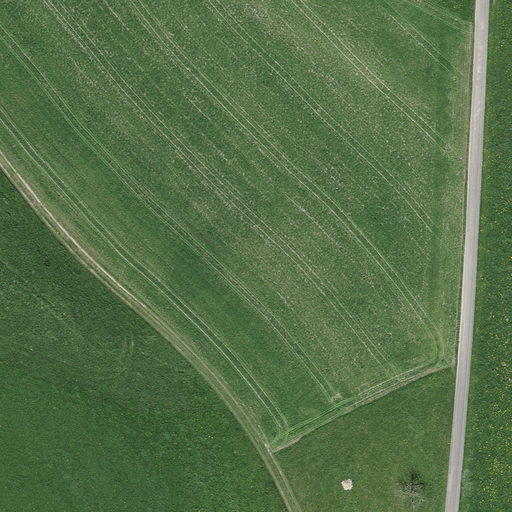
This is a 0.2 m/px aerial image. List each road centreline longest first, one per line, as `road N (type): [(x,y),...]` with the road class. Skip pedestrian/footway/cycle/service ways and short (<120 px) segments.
road 1 (unclassified): [(447,511),(480,0)]
road 2 (track): [(296,511),(239,409),(51,228),(0,162)]
